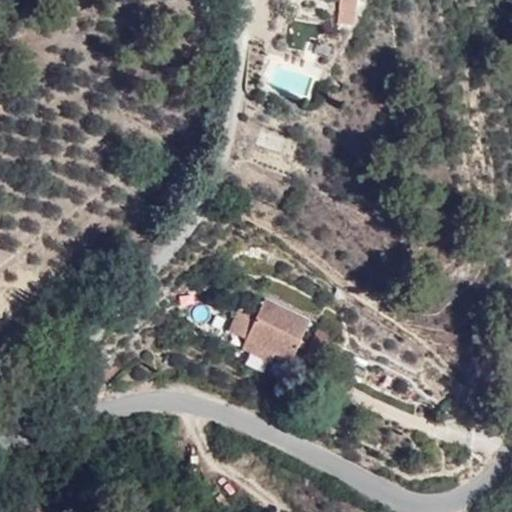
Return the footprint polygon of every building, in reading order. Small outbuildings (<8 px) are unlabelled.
[(350,13),(350,0),(336,0),(335,12),(350,13)] [(348,32),(350,13),(335,12),(334,30),(348,32)] [(285,355),(309,314),(260,288),(250,306),(234,298),(221,322),(236,330),(269,347),(285,355)] [(269,347),(236,330),(230,340),(262,358),(269,347)] [(172,463),(182,460),(176,437),(166,440),(172,463)]
